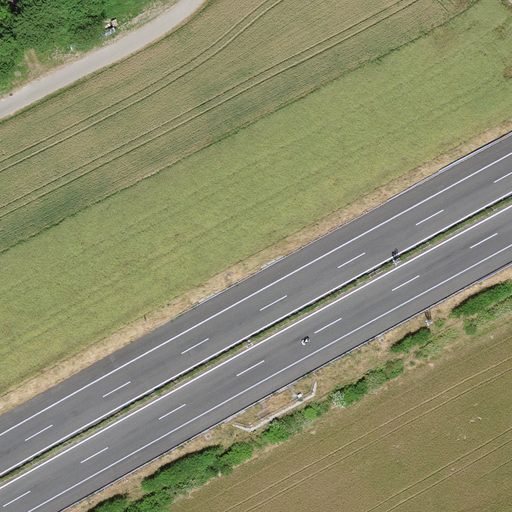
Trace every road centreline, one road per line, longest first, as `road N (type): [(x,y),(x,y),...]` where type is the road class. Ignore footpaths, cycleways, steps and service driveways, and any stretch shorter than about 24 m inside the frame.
road 1 (motorway): [(511,171),(0,454)]
road 2 (motorway): [(0,509),(511,227)]
road 3 (unclassified): [(192,0),(159,28),(0,109)]
